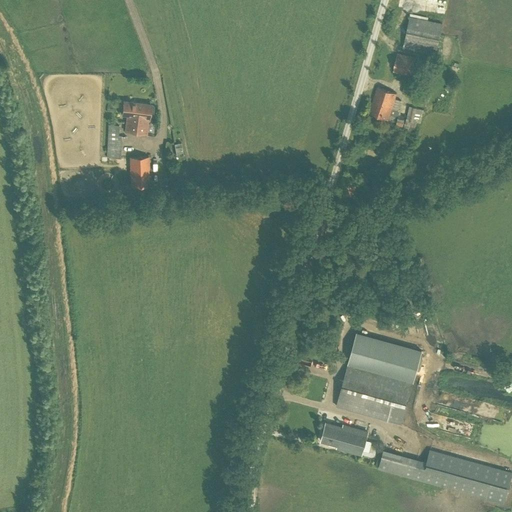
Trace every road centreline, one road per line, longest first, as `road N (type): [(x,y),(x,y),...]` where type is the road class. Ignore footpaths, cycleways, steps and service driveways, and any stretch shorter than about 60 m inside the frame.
road 1 (unclassified): [(250,511),(262,429),(383,0)]
road 2 (track): [(317,237),(511,154)]
